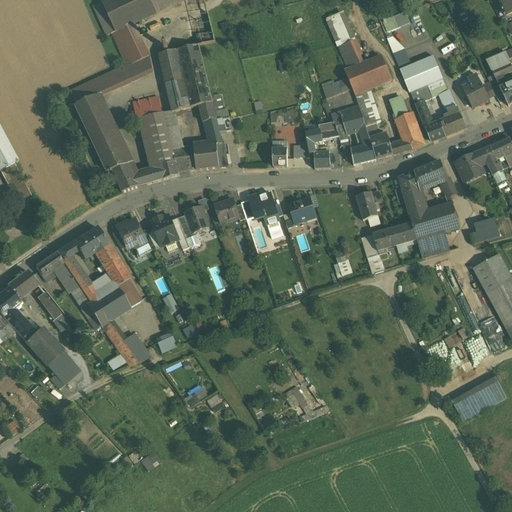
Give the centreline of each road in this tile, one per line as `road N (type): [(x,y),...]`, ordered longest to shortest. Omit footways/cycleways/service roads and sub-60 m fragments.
road 1 (residential): [(511,119),(394,168),(339,180),(185,185),(118,203),(0,282)]
road 2 (track): [(101,383),(382,278)]
road 3 (track): [(441,409),(282,467),(212,511)]
road 4 (unclassified): [(0,452),(101,383)]
